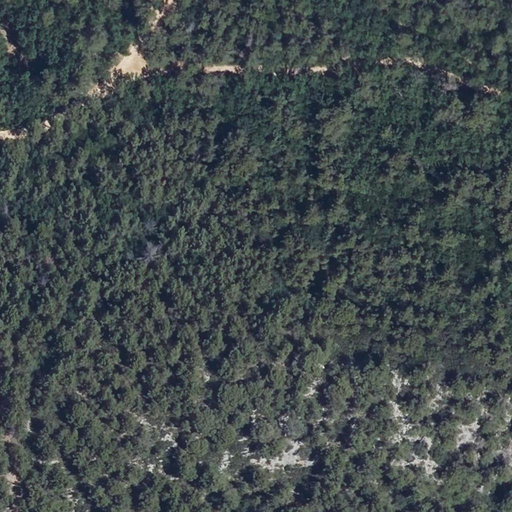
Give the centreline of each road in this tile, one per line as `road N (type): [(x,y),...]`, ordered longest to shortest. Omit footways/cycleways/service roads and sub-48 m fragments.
road 1 (track): [(511,92),(398,56),(285,68),(153,67),(120,78)]
road 2 (track): [(120,78),(0,135)]
